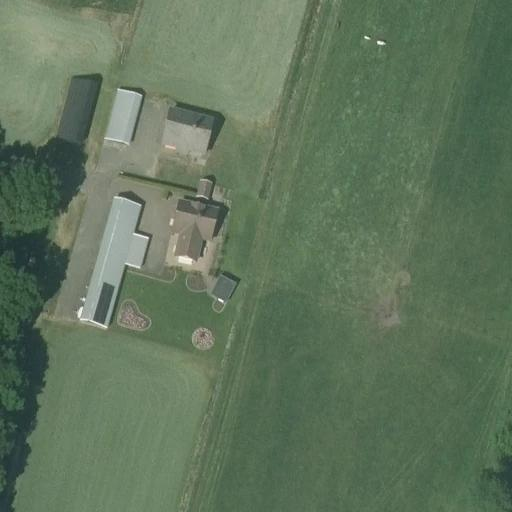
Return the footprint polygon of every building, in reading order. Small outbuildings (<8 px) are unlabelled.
[(55,141),(79,147),(94,88),(70,81),(55,141)] [(138,99),(116,93),(104,141),(125,147),(138,99)] [(211,124),(169,114),(161,147),(203,157),(211,124)] [(200,184),(196,200),(206,202),(210,186),(200,184)] [(106,331),(106,330),(140,210),(115,203),(81,324),(106,331)] [(199,241),(209,243),(216,214),(178,205),(171,234),(180,237),(175,260),(194,265),(199,241)] [(5,267),(0,290),(0,295),(23,300),(29,271),(5,267)] [(225,281),(215,300),(225,305),(235,286),(225,281)]
